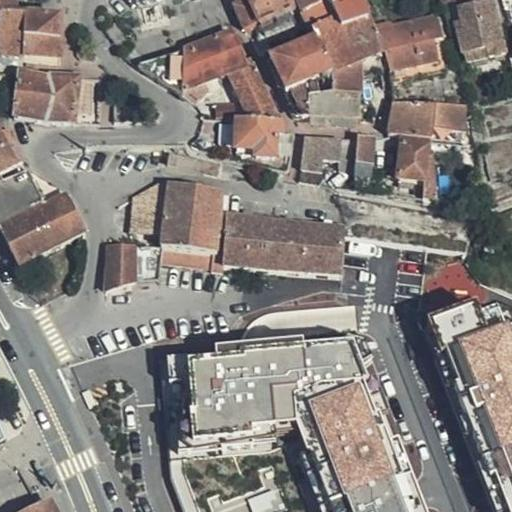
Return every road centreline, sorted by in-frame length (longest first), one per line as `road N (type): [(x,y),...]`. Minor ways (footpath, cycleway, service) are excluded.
road 1 (residential): [(21,349),(69,318),(89,292),(85,208),(41,168),(41,143),(166,137),(177,127),(172,109),(97,44),(76,12)]
road 2 (tertiary): [(21,349),(93,511)]
